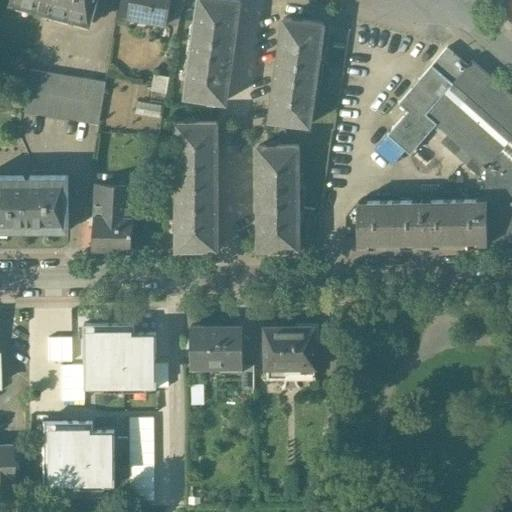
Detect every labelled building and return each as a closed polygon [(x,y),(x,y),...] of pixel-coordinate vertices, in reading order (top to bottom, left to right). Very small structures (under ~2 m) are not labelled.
[(96,0),(10,0),(10,1),(90,23),(96,0)] [(130,0),(118,0),(115,23),(127,25),(129,17),(128,17),(130,0)] [(130,0),(128,17),(129,17),(167,24),(168,22),(171,0),(130,0)] [(183,0),(171,0),(168,22),(179,25),(183,0)] [(240,1),(235,0),(199,0),(187,96),(226,102),(240,1)] [(511,0),(509,0),(503,7),(511,15),(511,0)] [(325,24),(285,18),(271,119),(310,125),(325,24)] [(446,47),(398,102),(408,110),(387,133),(410,153),(437,122),(448,133),(441,141),(466,164),(474,155),(475,156),(467,164),(479,174),(485,168),(485,199),(486,199),(487,242),(486,243),(486,245),(511,244),(511,163),(499,151),(511,135),(511,95),(471,60),(467,65),(446,47)] [(106,82),(29,70),(25,91),(103,104),(106,82)] [(103,104),(25,91),(21,110),(99,123),(103,104)] [(161,105),(137,101),(136,113),(159,117),(161,105)] [(216,121),(176,121),(176,184),(216,184),(216,121)] [(511,135),(499,151),(511,163),(511,135)] [(298,144),(258,145),(258,246),(298,246),(298,144)] [(0,229),(68,229),(68,175),(0,176),(0,229)] [(134,187),(97,184),(93,248),(131,248),(134,187)] [(216,184),(176,184),(176,247),(217,247),(216,184)] [(422,243),(421,199),(357,200),(358,244),(369,243),(369,241),(413,241),(413,243),(422,243)] [(421,199),(422,243),(432,243),(432,240),(476,240),(476,243),(486,243),(487,242),(486,199),(485,199),(421,199)] [(242,365),(242,326),(203,326),(203,324),(192,325),(192,365),(242,365)] [(313,326),(265,326),(265,366),(314,365),(313,326)] [(84,329),(86,387),(157,385),(155,327),(84,329)] [(91,426),(44,427),(45,484),(114,483),(113,430),(91,430),(91,426)] [(0,503),(12,503),(12,479),(13,479),(12,446),(0,445),(0,503)]
